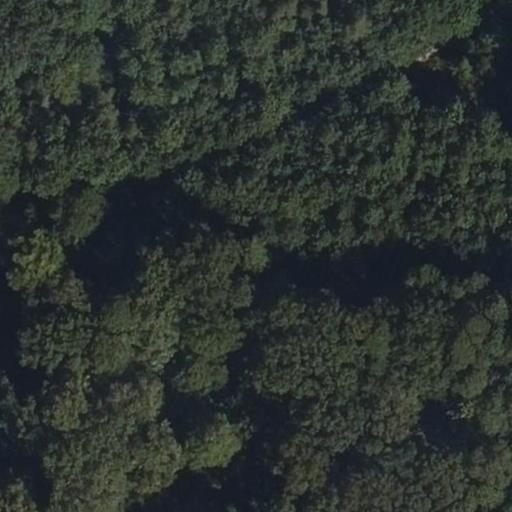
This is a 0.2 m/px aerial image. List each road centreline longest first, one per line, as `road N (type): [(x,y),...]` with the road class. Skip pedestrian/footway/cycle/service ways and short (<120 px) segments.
road 1 (track): [(0,195),(142,181),(511,11)]
road 2 (track): [(94,0),(222,511)]
